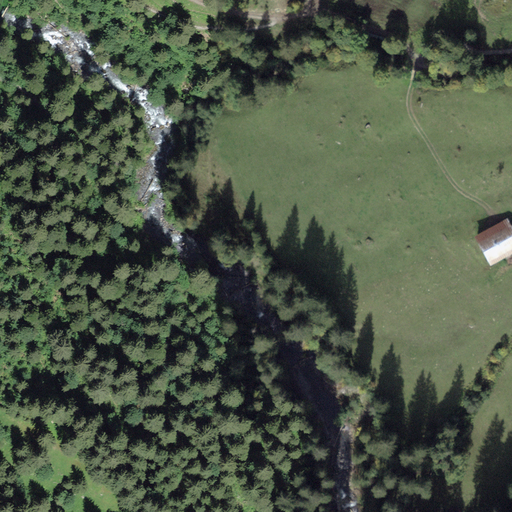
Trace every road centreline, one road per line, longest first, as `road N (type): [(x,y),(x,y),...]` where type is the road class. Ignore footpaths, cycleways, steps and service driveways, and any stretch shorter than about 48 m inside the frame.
road 1 (track): [(411,48),(410,115),(451,182),(492,214)]
road 2 (track): [(284,14),(327,11),(411,48)]
